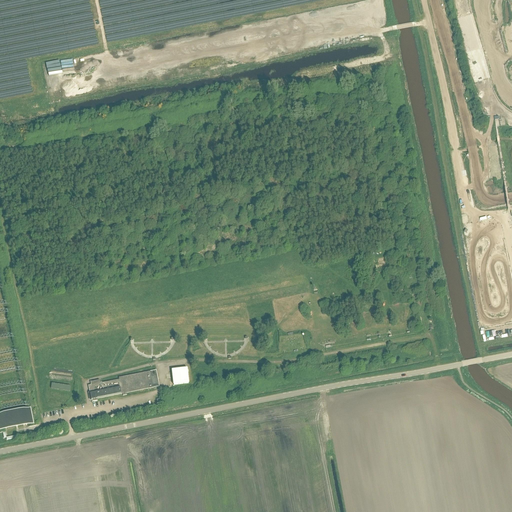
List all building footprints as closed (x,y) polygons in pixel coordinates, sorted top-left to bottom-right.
[(187,369),(172,370),(173,385),(189,384),(187,369)] [(90,401),(91,401),(92,400),(92,402),(97,401),(97,399),(122,394),(123,396),(127,395),(126,394),(159,387),(156,371),(119,378),(119,380),(100,384),(99,381),(90,382),(91,386),(88,386),(90,394),(88,394),(90,401)] [(49,389),(68,392),(69,386),(50,383),(49,389)] [(0,429),(31,424),(28,408),(0,412),(0,429)] [(31,433),(6,438),(5,432),(3,433),(4,439),(6,439),(7,440),(32,436),(31,433)]
